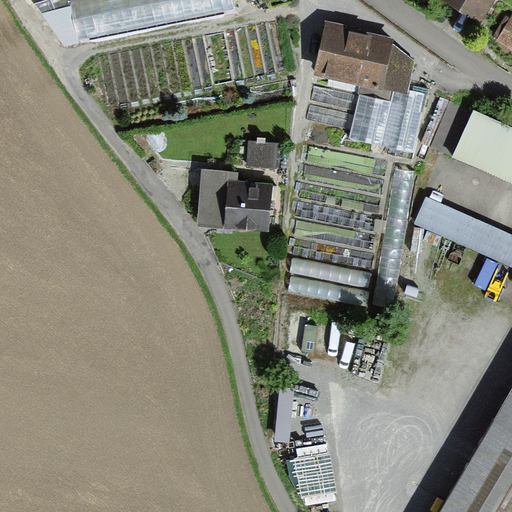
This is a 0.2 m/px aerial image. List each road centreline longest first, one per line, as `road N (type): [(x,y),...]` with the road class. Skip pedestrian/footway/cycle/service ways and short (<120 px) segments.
road 1 (track): [(1,0),(57,100),(212,272),(270,474)]
road 2 (unclassified): [(383,0),(511,89)]
